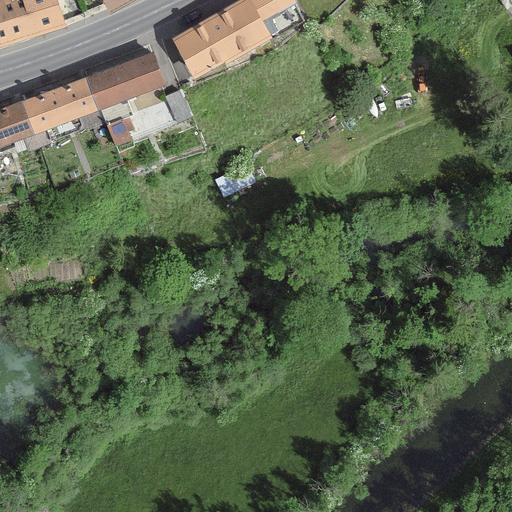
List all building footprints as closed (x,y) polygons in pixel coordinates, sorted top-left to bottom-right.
[(0,0),(0,48),(30,41),(60,32),(50,0),(0,0)] [(101,0),(108,13),(133,0),(101,0)] [(238,0),(195,24),(177,33),(195,67),(293,13),(285,0),(238,0)] [(511,0),(499,0),(507,11),(511,7),(511,0)] [(0,138),(23,130),(26,139),(45,132),(42,124),(80,110),(84,121),(104,113),(113,138),(182,112),(176,95),(122,115),(119,107),(128,104),(127,101),(125,96),(123,90),(160,76),(149,50),(53,85),(0,107),(0,138)]
